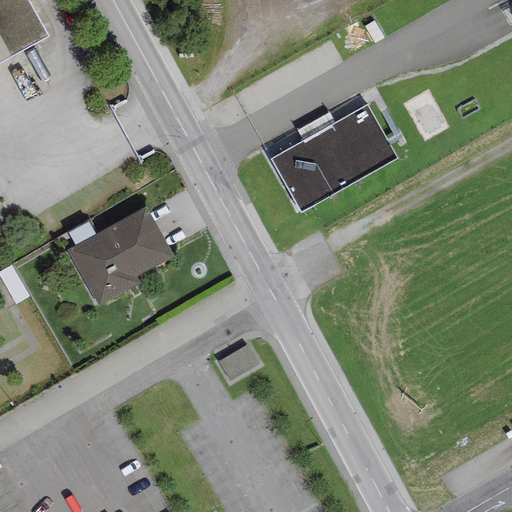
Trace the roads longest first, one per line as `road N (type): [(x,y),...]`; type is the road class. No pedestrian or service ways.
road 1 (unclassified): [(111,0),(387,511)]
road 2 (unknown): [(146,108),(97,134),(0,132)]
